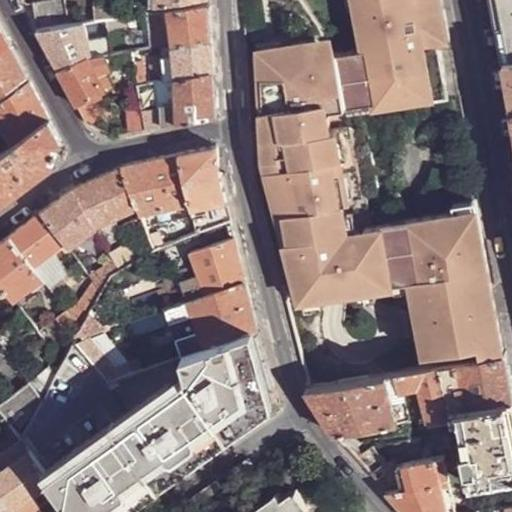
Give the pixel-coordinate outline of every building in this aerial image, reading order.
[(65,27),(71,26),(66,0),(53,0),(35,3),(40,30),(51,29),(65,27)] [(355,0),(365,50),(341,54),(335,34),(323,36),(322,33),(292,38),(293,42),(258,48),(263,160),(299,299),(411,279),(427,366),(443,363),(505,352),(500,327),(491,329),(469,208),(350,230),(345,201),(352,200),(339,129),(333,130),(329,108),(372,100),(373,109),(450,95),(440,41),(450,39),(443,0),(355,0)] [(511,0),(494,0),(505,58),(511,56),(511,0)] [(213,38),(211,4),(174,10),(176,44),(213,38)] [(169,11),(148,14),(152,48),(165,46),(176,44),(174,10),(169,11)] [(2,24),(0,19),(0,52),(12,43),(2,24)] [(65,27),(75,52),(92,49),(89,23),(71,26),(65,27)] [(75,52),(65,27),(51,29),(40,30),(47,43),(53,56),(75,52)] [(214,71),(213,38),(176,44),(176,78),(214,71)] [(12,43),(0,52),(0,96),(29,75),(21,59),(12,43)] [(176,44),(165,46),(167,79),(176,78),(176,44)] [(82,60),(59,69),(69,88),(78,105),(87,123),(88,124),(102,115),(91,99),(107,92),(104,87),(112,83),(112,72),(116,70),(115,55),(102,57),(93,58),(90,59),(82,60)] [(147,60),(137,61),(140,85),(150,83),(147,60)] [(217,115),(214,71),(176,78),(178,102),(178,123),(217,115)] [(0,102),(31,80),(29,75),(0,96),(0,102)] [(31,80),(0,102),(0,116),(15,144),(51,118),(40,97),(31,80)] [(155,89),(154,82),(150,83),(140,85),(141,92),(151,90),(155,89)] [(112,83),(104,87),(107,92),(112,89),(112,83)] [(164,103),(165,126),(178,123),(178,102),(164,103)] [(128,134),(146,130),(143,112),(142,105),(128,106),(128,134)] [(0,139),(6,151),(15,144),(0,116),(0,139)] [(0,204),(53,166),(62,140),(51,118),(15,144),(6,151),(4,153),(1,154),(0,154),(0,204)] [(198,148),(181,152),(192,200),(193,205),(228,200),(221,175),(219,145),(218,144),(198,148)] [(192,200),(181,152),(154,158),(123,164),(139,207),(141,213),(192,200)] [(139,207),(123,164),(99,175),(75,186),(90,214),(96,224),(102,222),(139,207)] [(90,214),(75,186),(58,198),(42,210),(61,235),(90,214)] [(232,216),(228,200),(193,205),(197,221),(199,229),(232,216)] [(61,235),(42,210),(27,221),(10,234),(33,265),(54,250),(65,241),(61,235)] [(96,224),(90,214),(61,235),(65,241),(69,246),(97,226),(96,224)] [(174,239),(170,228),(150,235),(151,238),(155,248),(160,244),(174,239)] [(247,279),(236,232),(193,248),(196,258),(197,263),(201,273),(208,292),(247,279)] [(33,265),(10,234),(0,241),(0,278),(8,290),(14,297),(42,277),(33,265)] [(120,268),(139,257),(129,240),(110,250),(112,253),(114,257),(120,268)] [(58,255),(54,250),(33,265),(42,277),(44,281),(48,284),(48,286),(64,274),(69,271),(58,255)] [(114,257),(112,253),(101,260),(103,264),(96,269),(88,273),(93,280),(100,289),(111,272),(112,272),(120,268),(114,257)] [(78,259),(88,273),(96,269),(85,254),(78,259)] [(201,273),(197,263),(193,265),(183,268),(178,270),(181,279),(201,273)] [(208,292),(201,273),(181,279),(188,298),(190,298),(208,292)] [(71,284),(64,274),(48,286),(51,289),(53,292),(56,296),(71,284)] [(0,296),(8,290),(0,278),(0,296)] [(259,327),(247,279),(208,292),(190,298),(195,312),(202,337),(206,346),(247,331),(254,328),(259,327)] [(85,311),(100,289),(93,280),(79,304),(85,311)] [(48,284),(44,281),(39,284),(40,286),(42,289),(48,284)] [(195,312),(190,298),(188,298),(167,307),(172,320),(195,312)] [(85,311),(79,304),(68,312),(71,317),(77,326),(85,311)] [(68,312),(65,308),(55,316),(62,324),(71,317),(68,312)] [(91,333),(107,328),(90,312),(80,329),(74,339),(78,338),(87,335),(91,333)] [(266,399),(247,331),(206,346),(194,351),(188,372),(172,383),(54,470),(49,474),(54,481),(62,493),(75,511),(110,511),(252,410),(266,399)] [(101,374),(117,368),(91,333),(87,335),(78,338),(74,339),(74,341),(100,373),(101,374)] [(206,346),(202,337),(189,344),(192,352),(194,351),(206,346)] [(27,380),(3,347),(0,349),(0,399),(21,384),(27,380)] [(505,352),(443,363),(452,410),(455,409),(467,407),(511,398),(511,379),(507,351),(505,352)] [(48,363),(36,373),(47,386),(54,371),(48,363)] [(452,410),(443,363),(427,366),(419,367),(422,384),(429,415),(452,411),(452,410)] [(120,379),(133,374),(129,364),(117,368),(101,374),(108,383),(117,380),(120,379)] [(422,384),(419,367),(400,370),(403,387),(405,387),(422,384)] [(399,421),(412,418),(405,387),(403,387),(400,370),(389,372),(399,421)] [(399,421),(389,372),(380,374),(309,388),(336,432),(399,421)] [(168,378),(51,466),(54,470),(172,383),(168,378)] [(40,397),(27,380),(21,384),(0,399),(0,407),(4,413),(11,422),(21,435),(40,397)] [(120,383),(117,380),(108,383),(112,389),(120,383)] [(511,398),(467,407),(470,418),(476,446),(466,448),(464,449),(463,451),(469,477),(471,477),(472,483),(511,474),(511,398)] [(467,407),(455,409),(457,420),(470,418),(467,407)] [(122,511),(257,416),(252,410),(110,511),(122,511)] [(0,448),(3,446),(21,435),(11,422),(0,429),(0,448)] [(27,432),(23,437),(32,450),(49,474),(54,470),(51,466),(27,432)] [(423,446),(420,435),(384,442),(389,451),(423,446)] [(0,454),(0,472),(3,470),(32,450),(23,437),(8,450),(0,454)] [(358,457),(371,472),(386,460),(373,444),(358,457)] [(49,474),(32,450),(3,470),(0,472),(0,493),(12,511),(54,481),(49,474)] [(455,511),(443,454),(437,455),(449,511),(455,511)] [(449,511),(437,455),(425,458),(404,462),(409,485),(400,487),(387,490),(406,511),(449,511)] [(404,462),(395,464),(400,487),(409,485),(404,462)] [(12,511),(13,511),(35,511),(62,493),(54,481),(12,511)] [(293,511),(284,498),(278,489),(276,491),(280,496),(256,511),(293,511)] [(313,511),(297,489),(284,498),(293,511),(313,511)] [(276,491),(245,511),(256,511),(280,496),(276,491)] [(0,511),(10,511),(12,511),(0,493),(0,511)]
